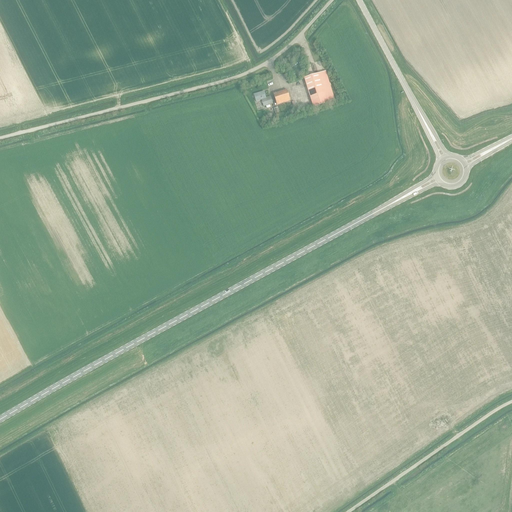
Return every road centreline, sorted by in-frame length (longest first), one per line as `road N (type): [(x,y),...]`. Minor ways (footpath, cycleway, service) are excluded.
road 1 (secondary): [(0,421),(409,193)]
road 2 (unclassified): [(0,137),(236,76),(284,50),(332,0)]
road 3 (unclassified): [(347,511),(511,401)]
road 4 (tertiary): [(416,106),(358,0)]
